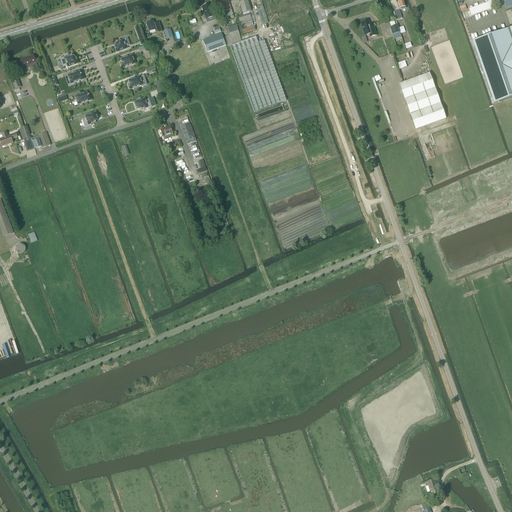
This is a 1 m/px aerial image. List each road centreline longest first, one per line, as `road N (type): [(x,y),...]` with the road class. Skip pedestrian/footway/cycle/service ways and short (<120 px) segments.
road 1 (unclassified): [(500,511),(319,14)]
road 2 (track): [(81,140),(153,340)]
road 3 (track): [(325,32),(309,46),(365,204),(384,197)]
road 4 (unclassified): [(122,126),(178,105),(165,51),(210,31)]
road 5 (unclassified): [(0,171),(122,126)]
road 6 (tertiary): [(0,36),(116,0)]
